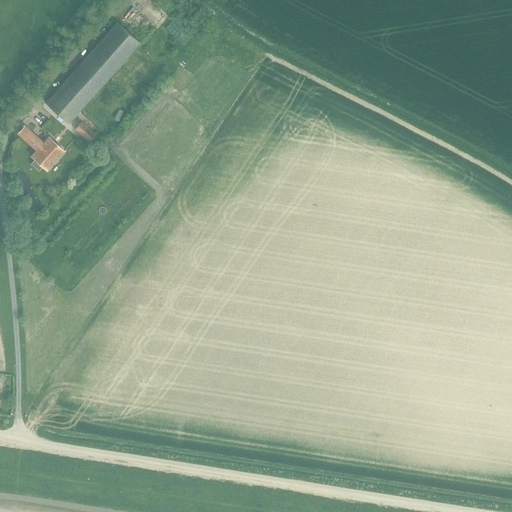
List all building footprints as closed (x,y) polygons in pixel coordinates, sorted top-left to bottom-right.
[(151,3),(155,13),(160,12),(157,1),(151,3)] [(132,19),(133,11),(124,10),(122,17),(132,19)] [(140,42),(117,22),(46,102),(69,122),(140,42)] [(90,140),(96,134),(82,122),(76,128),(90,140)] [(43,142),(25,126),(14,139),(36,159),(32,164),(39,170),(43,165),(48,169),(65,151),(49,136),(43,142)]
